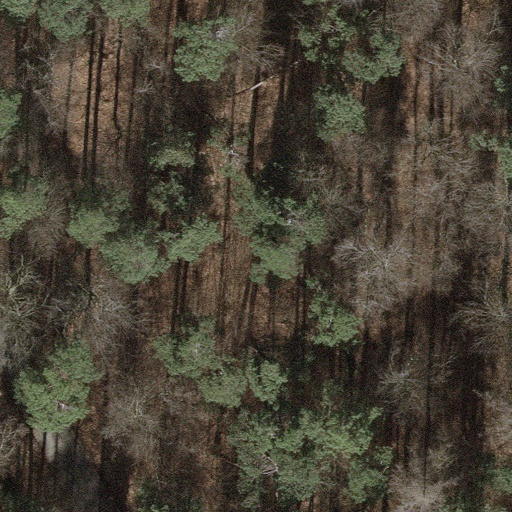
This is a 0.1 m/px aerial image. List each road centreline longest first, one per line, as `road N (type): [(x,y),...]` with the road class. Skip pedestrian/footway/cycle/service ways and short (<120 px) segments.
road 1 (track): [(254,511),(434,0)]
road 2 (track): [(0,341),(96,511)]
